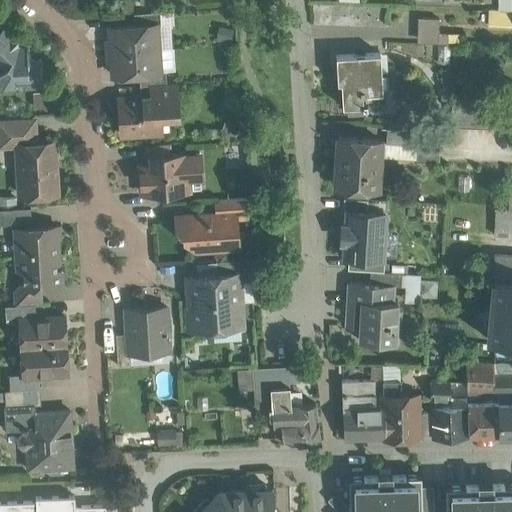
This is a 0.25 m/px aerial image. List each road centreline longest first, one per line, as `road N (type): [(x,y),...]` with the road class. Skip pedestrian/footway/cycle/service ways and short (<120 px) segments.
road 1 (residential): [(32,0),(82,64),(99,469)]
road 2 (residential): [(322,361),(293,0)]
road 3 (residential): [(511,445),(316,456)]
road 4 (residential): [(316,456),(162,467)]
